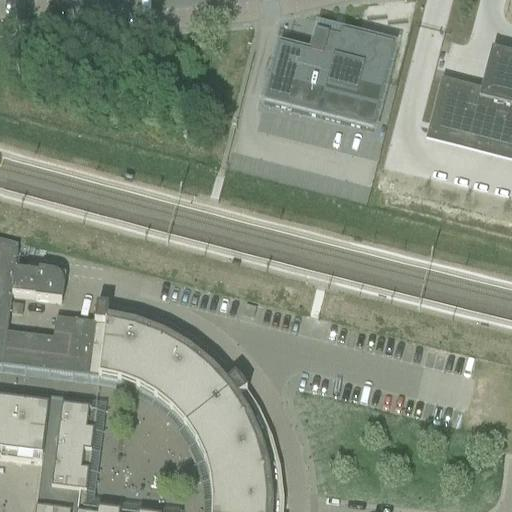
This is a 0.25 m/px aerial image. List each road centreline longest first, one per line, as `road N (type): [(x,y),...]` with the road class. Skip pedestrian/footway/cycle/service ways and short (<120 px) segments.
road 1 (residential): [(454,400),(305,365),(236,363)]
road 2 (residential): [(236,363),(197,329),(141,303),(74,289)]
road 3 (residential): [(297,510),(270,405),(236,363)]
